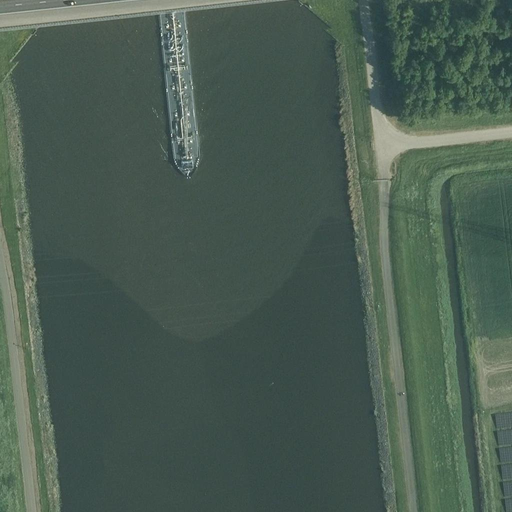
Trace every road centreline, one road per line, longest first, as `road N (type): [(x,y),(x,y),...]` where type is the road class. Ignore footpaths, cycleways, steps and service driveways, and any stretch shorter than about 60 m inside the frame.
road 1 (unclassified): [(412,511),(380,147)]
road 2 (tertiary): [(380,147),(364,0)]
road 3 (tertiary): [(380,147),(511,132)]
